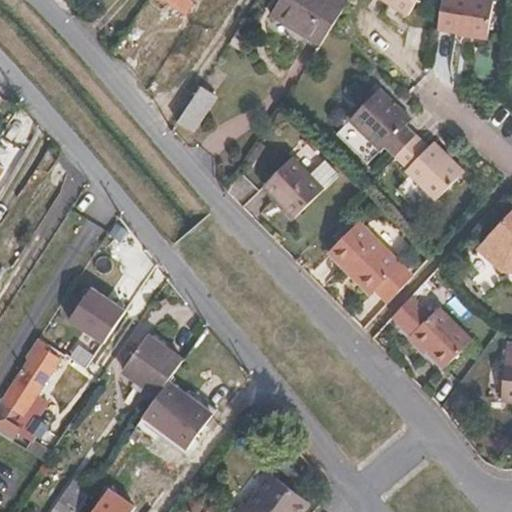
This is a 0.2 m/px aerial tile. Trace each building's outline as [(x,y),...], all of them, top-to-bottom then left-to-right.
[(167,0),(187,12),(194,0),(167,0)] [(346,2),(343,0),(278,0),(268,15),(318,46),(331,26),(346,2)] [(384,0),(404,13),(412,0),(384,0)] [(490,2),(478,0),(439,0),(435,31),(485,38),(490,2)] [(241,22),(233,34),(245,41),(252,30),(241,22)] [(239,51),(245,41),(233,34),(227,44),(239,51)] [(382,145),(391,155),(413,133),(403,124),(408,118),(378,87),(348,117),(378,149),(382,145)] [(211,96),(198,88),(176,122),(189,130),(211,96)] [(413,133),(391,155),(404,168),(402,171),(431,200),(459,172),(431,142),(426,146),(413,133)] [(295,192),(307,199),(320,187),(289,155),(259,184),(283,209),(295,192)] [(289,216),(307,199),(295,192),(283,209),(289,216)] [(511,209),(510,208),(470,249),(491,270),(501,259),(511,269),(511,209)] [(405,279),(352,224),(324,250),(363,294),(369,289),(382,303),(405,279)] [(90,287),(68,321),(103,344),(125,311),(90,287)] [(424,317),(415,306),(401,319),(410,329),(424,317)] [(463,345),(432,310),(424,317),(410,329),(403,336),(434,371),(463,345)] [(159,392),(165,383),(170,377),(184,358),(149,333),(125,367),(159,392)] [(49,345),(39,338),(27,357),(35,362),(8,403),(0,398),(0,435),(44,463),(51,452),(12,427),(56,358),(46,352),(49,345)] [(511,347),(502,346),(496,400),(511,401),(511,347)] [(211,417),(165,383),(159,392),(141,418),(185,451),(186,449),(211,417)] [(111,511),(119,501),(77,474),(50,511),(111,511)] [(236,511),(301,511),(306,505),(268,478),(246,509),(241,506),(236,511)]
